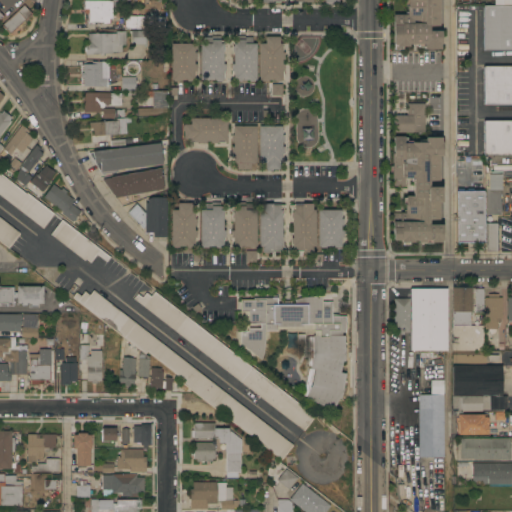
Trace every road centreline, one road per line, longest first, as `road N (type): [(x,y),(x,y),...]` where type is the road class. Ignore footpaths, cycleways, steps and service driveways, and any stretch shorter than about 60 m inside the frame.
road 1 (tertiary): [(370,459),(370,0)]
road 2 (residential): [(0,61),(118,236),(156,263)]
road 3 (residential): [(189,10),(215,20),(370,22)]
road 4 (residential): [(195,177),(218,189),(371,190)]
road 5 (residential): [(0,407),(166,409)]
road 6 (residential): [(371,271),(511,270)]
